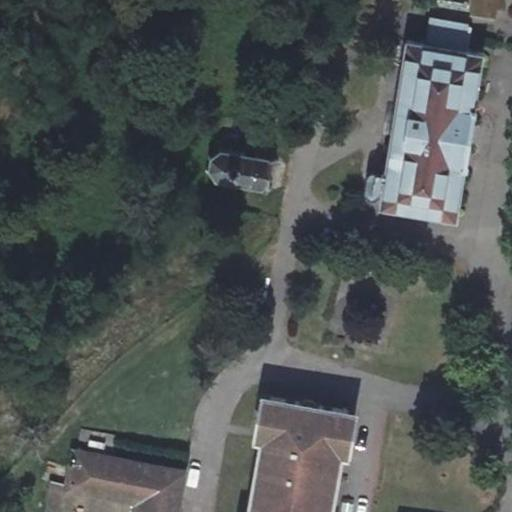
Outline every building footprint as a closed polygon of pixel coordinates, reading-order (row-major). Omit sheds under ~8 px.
[(458,218),(484,52),(407,39),(381,206),(458,218)] [(238,148),(239,131),(204,129),(202,145),(238,148)] [(216,180),(268,188),(273,157),(221,149),(211,157),(209,170),(216,180)] [(384,337),(385,308),(351,306),(350,335),(384,337)] [(336,511),(347,451),(353,452),(361,410),(270,394),(262,437),(269,438),(256,511),(336,511)] [(70,486),(54,483),(48,511),(177,511),(185,470),(111,457),(115,435),(82,430),(78,451),(77,451),(70,486)]
